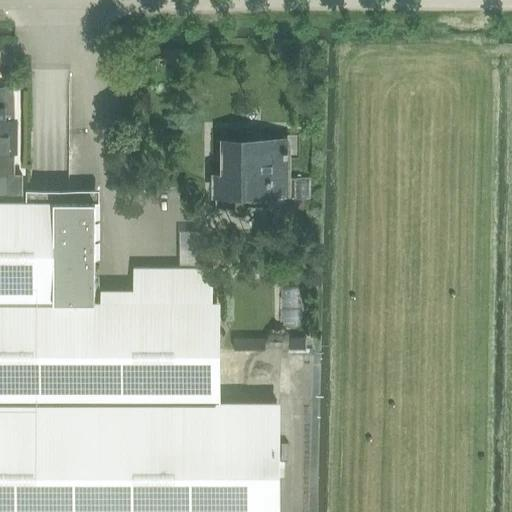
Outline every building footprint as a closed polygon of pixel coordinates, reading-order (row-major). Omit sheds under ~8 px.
[(164,63),(177,63),(177,50),(164,50),(164,63)] [(60,125),(61,69),(29,68),(28,124),(60,125)] [(0,150),(15,151),(15,121),(3,121),(3,111),(14,111),(14,97),(13,93),(11,90),(8,88),(4,87),(0,87),(0,150)] [(216,192),(287,192),(287,140),(259,140),(259,149),(249,149),(249,147),(225,147),(225,175),(216,175),(216,192)] [(0,511),(276,511),(277,400),(218,400),(218,300),(210,300),(210,266),(134,266),(134,300),(96,300),(96,200),(0,200),(0,511)] [(209,257),(209,240),(181,241),(182,259),(209,257)]
